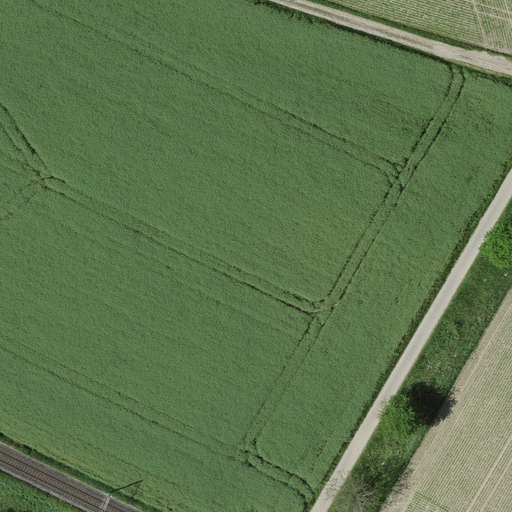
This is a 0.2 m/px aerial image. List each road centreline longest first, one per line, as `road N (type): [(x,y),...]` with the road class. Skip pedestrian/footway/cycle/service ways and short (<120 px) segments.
road 1 (track): [(322,511),(511,186)]
road 2 (track): [(296,0),(511,64)]
